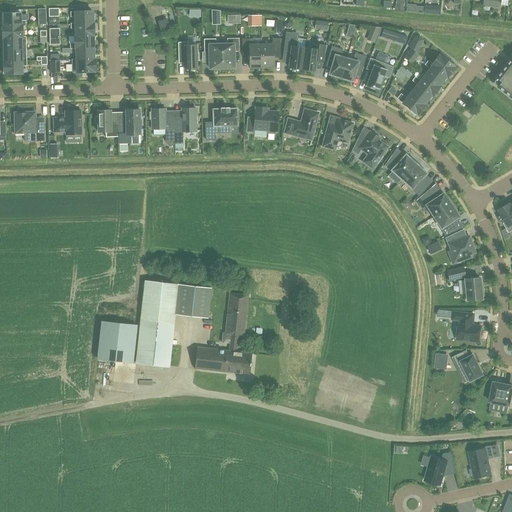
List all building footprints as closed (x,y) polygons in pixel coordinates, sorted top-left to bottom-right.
[(397,0),(395,11),(403,12),(404,1),(397,0)] [(490,0),(489,7),(497,8),(498,0),(490,0)] [(424,7),(423,13),(438,15),(439,7),(424,5),(424,7)] [(72,25),(93,24),(93,12),(72,12),(72,17),(76,17),(77,24),(72,24),(72,25)] [(2,26),(2,27),(21,26),(25,26),(25,21),(21,21),(21,14),(2,14),(2,21),(3,21),(3,26),(2,26)] [(158,21),(161,31),(170,28),(167,19),(158,21)] [(274,33),(282,33),(283,20),(275,20),(274,33)] [(328,31),(329,24),(317,22),(316,29),(328,31)] [(76,36),(93,36),(93,24),(72,25),(72,28),(77,28),(77,36),(76,36)] [(3,33),(4,38),(24,38),(24,37),(21,37),(21,26),(2,27),(2,33),(3,33)] [(366,42),(374,45),(378,30),(370,27),(366,42)] [(50,28),(50,37),(60,36),(60,28),(50,28)] [(383,29),(381,37),(393,41),(396,33),(383,29)] [(286,31),(283,55),(290,56),(289,68),(290,68),(292,70),(296,70),(298,69),(302,69),(305,47),(297,46),(298,41),(293,40),(294,32),(286,31)] [(133,35),(123,36),(124,45),(133,44),(133,35)] [(72,48),(76,48),(94,48),(93,36),(76,36),(76,44),(72,44),(72,48)] [(409,47),(412,49),(417,53),(424,40),(419,36),(414,37),(409,47)] [(3,50),(26,50),(26,38),(24,38),(4,38),(4,43),(2,43),(3,50)] [(222,44),(222,68),(234,68),(234,51),(240,51),(239,38),(227,39),(227,44),(222,44)] [(261,45),(262,67),(274,67),(274,58),(281,58),(280,38),(273,38),(273,45),(261,45)] [(210,52),(210,69),(222,68),(222,44),(216,44),(216,39),(204,39),(204,52),(210,52)] [(249,55),(250,67),(262,67),(261,45),(253,45),(253,39),(242,39),(242,55),(249,55)] [(185,56),(185,69),(197,69),(197,61),(199,61),(199,53),(197,53),(196,45),(188,45),(188,42),(178,42),(179,56),(185,56)] [(312,48),(305,47),(302,69),(306,70),(307,72),(311,72),(313,71),(315,71),(316,57),(325,58),(326,44),(312,43),(312,48)] [(341,79),(347,58),(348,55),(342,54),(343,49),(332,46),(328,58),(334,59),(330,74),(332,75),(331,77),(341,79)] [(76,60),(94,59),(94,48),(76,48),(76,60)] [(417,53),(412,49),(404,58),(412,64),(419,55),(417,53)] [(4,57),(4,62),(26,61),(26,50),(3,50),(3,57),(4,57)] [(341,79),(350,82),(351,80),(353,81),(357,66),(363,68),(366,56),(355,53),(353,60),(347,58),(341,79)] [(450,64),(452,61),(441,53),(432,65),(446,76),(447,77),(455,67),(450,64)] [(511,58),(493,83),(511,97),(511,58)] [(77,64),(77,72),(94,72),(94,59),(76,60),(72,60),(72,64),(77,64)] [(50,61),(51,73),(61,73),(60,60),(59,60),(51,61),(50,61)] [(397,69),(374,60),(369,71),(375,73),(369,88),(377,91),(378,89),(382,91),(387,78),(393,80),(397,69)] [(3,67),(3,74),(22,74),(22,66),(26,66),(26,61),(4,62),(4,67),(3,67)] [(424,73),(440,86),(439,85),(446,76),(432,65),(428,61),(425,64),(429,67),(424,73)] [(404,73),(399,69),(395,75),(403,81),(407,76),(404,73)] [(404,73),(407,76),(410,78),(413,74),(407,70),(404,73)] [(418,84),(432,95),(433,96),(440,86),(424,73),(419,79),(416,77),(413,80),(418,84)] [(473,85),(480,91),(487,82),(479,77),(473,85)] [(411,93),(424,104),(432,95),(418,84),(411,93)] [(388,91),(393,95),(397,91),(392,87),(388,91)] [(411,111),(416,115),(417,114),(418,114),(425,105),(424,104),(411,93),(410,92),(406,97),(405,97),(401,94),(398,98),(412,110),(411,111)] [(267,133),(276,134),(276,132),(277,132),(279,112),(268,111),(269,108),(256,107),(255,118),(248,117),(247,132),(254,132),(255,130),(267,131),(267,133)] [(175,141),(175,144),(183,144),(183,132),(196,132),(196,124),(198,124),(198,117),(196,117),(196,108),(182,109),(182,117),(174,118),(175,141)] [(206,123),(207,140),(216,140),(215,133),(228,133),(228,126),(236,125),(236,126),(237,125),(237,124),(237,119),(239,119),(239,111),(237,111),(237,110),(237,109),(236,109),(229,109),(229,108),(221,109),(221,110),(215,110),(214,110),(214,111),(214,123),(206,123)] [(175,141),(174,118),(174,115),(166,115),(166,109),(152,109),(152,112),(150,112),(150,120),(152,120),(152,129),(166,129),(166,142),(175,141)] [(285,133),(312,140),(319,113),(305,109),(301,122),(288,119),(286,126),(285,133)] [(106,137),(118,137),(118,125),(111,125),(111,110),(98,111),(98,116),(96,117),(96,124),(98,124),(98,132),(106,132),(106,137)] [(118,137),(118,144),(132,144),(131,135),(140,135),(140,130),(142,130),(142,121),(140,121),(140,110),(126,110),(126,122),(118,123),(118,125),(118,137)] [(66,132),(66,135),(82,134),(81,111),(65,112),(66,119),(63,119),(62,118),(54,119),(54,132),(66,132)] [(25,134),(25,142),(44,141),(44,124),(38,124),(38,123),(36,121),(36,112),(14,113),(15,134),(25,134)] [(322,147),(336,151),(337,147),(338,147),(339,147),(340,146),(341,146),(342,145),(342,144),(343,143),(348,144),(353,123),(336,119),(335,126),(328,124),(322,147)] [(362,162),(373,170),(377,163),(378,164),(384,157),(382,155),(388,147),(379,140),(380,138),(370,131),(363,142),(358,138),(352,151),(358,155),(361,151),(367,155),(362,162)] [(51,145),(51,159),(59,158),(58,145),(51,145)] [(392,171),(402,179),(417,162),(412,158),(411,159),(406,155),(402,159),(394,152),(385,165),(392,171)] [(412,189),(419,196),(429,184),(422,178),(427,173),(422,169),(423,168),(417,162),(402,179),(412,188),(412,189)] [(427,205),(434,216),(453,204),(449,198),(447,199),(444,193),(438,197),(432,187),(417,200),(422,208),(427,205)] [(440,228),(445,235),(448,233),(461,228),(454,220),(459,216),(456,211),(457,210),(453,204),(434,216),(441,227),(440,228)] [(504,223),(510,232),(511,230),(511,206),(511,205),(511,204),(500,211),(507,222),(504,223)] [(463,256),(465,260),(471,257),(470,254),(474,252),(469,237),(461,240),(458,231),(445,238),(448,245),(450,244),(452,250),(448,251),(451,260),(455,258),(455,259),(463,256)] [(427,246),(430,255),(442,250),(438,241),(427,246)] [(448,271),(450,280),(466,276),(464,267),(448,271)] [(465,279),(467,300),(483,299),(482,296),(484,295),(484,289),(482,289),(481,277),(465,279)] [(136,363),(169,366),(175,314),(209,318),(212,288),(145,281),(136,363)] [(195,368),(250,374),(252,354),(236,352),(238,335),(244,336),(248,295),(230,293),(225,333),(223,333),(222,342),(230,343),(229,351),(197,347),(195,368)] [(458,339),(480,342),(481,326),(473,325),(474,321),(465,320),(466,313),(454,312),(453,319),(461,320),(461,324),(460,324),(458,339)] [(101,359),(133,362),(137,324),(105,320),(101,359)] [(453,357),(466,383),(471,380),(472,381),(484,374),(474,355),(468,358),(464,351),(453,357)] [(490,402),(510,406),(511,394),(511,385),(494,382),(490,402)] [(485,447),(485,448),(469,452),(473,469),(470,469),(471,476),(474,476),(475,478),(491,475),(488,459),(494,458),(491,446),(485,447)] [(456,473),(451,452),(443,454),(442,459),(432,456),(425,481),(441,485),(446,465),(449,466),(453,465),(455,474),(456,473)] [(511,511),(511,501),(508,500),(502,511),(511,511)]
